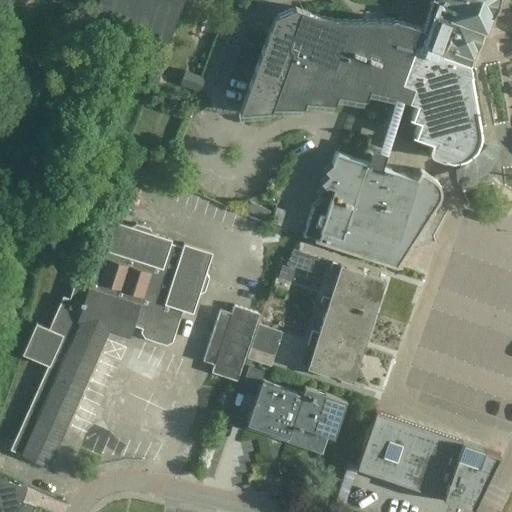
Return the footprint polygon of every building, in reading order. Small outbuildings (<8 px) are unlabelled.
[(97,0),(93,16),(166,39),(182,0),(97,0)] [(486,29),(496,0),(430,0),(428,7),(429,8),(423,28),(403,22),(400,21),(383,19),(347,19),(331,17),(315,14),(300,8),(274,16),(267,35),(242,102),(239,110),(269,111),(270,112),(272,106),(302,107),(305,100),(334,103),(337,94),(365,99),(369,89),(395,95),(402,98),(412,101),(406,116),(415,119),(410,134),(431,142),(430,147),(429,150),(430,153),(432,155),(443,159),(443,160),(451,161),(455,161),(458,161),(465,158),(472,155),(477,149),(480,143),(482,135),(482,128),(472,74),(470,63),(476,46),(476,47),(483,28),(486,29)] [(179,84),(198,91),(203,78),(184,70),(179,84)] [(312,205),(302,235),(396,265),(421,227),(423,224),(436,203),(440,195),(440,189),(438,183),(434,178),(420,169),(415,177),(382,166),(379,165),(388,140),(402,98),(395,95),(381,136),(377,149),(371,147),(366,161),(335,151),(331,162),(324,169),(328,174),(320,181),(324,186),(316,193),(320,197),(312,205)] [(463,164),(455,167),(456,182),(463,182),(468,181),(474,179),(480,177),(485,174),(489,170),(493,165),(497,159),(500,154),(501,148),(502,144),(488,140),(482,148),(463,164)] [(266,219),(270,210),(250,201),(246,210),(266,219)] [(285,210),(275,207),(270,222),(280,225),(285,210)] [(130,225),(110,219),(101,247),(97,246),(91,249),(88,258),(77,254),(72,268),(76,275),(68,298),(63,296),(49,328),(35,322),(21,353),(48,365),(11,447),(48,464),(108,329),(128,336),(132,324),(141,327),(140,332),(144,337),(165,344),(171,341),(182,309),(192,312),(198,292),(204,290),(208,276),(205,271),(211,251),(182,242),(181,246),(170,242),(171,238),(151,232),(149,226),(135,222),(130,225)] [(285,262),(312,271),(317,256),(291,248),(285,262)] [(328,297),(373,312),(385,278),(339,263),(328,297)] [(277,277),(290,281),(294,268),(281,264),(277,277)] [(351,381),(373,312),(328,297),(305,366),(351,381)] [(211,371),(237,379),(259,312),(233,304),(231,311),(219,308),(202,359),(213,363),(211,371)] [(246,356),(269,364),(280,331),(257,323),(246,356)] [(333,434),(339,417),(346,397),(304,383),(301,392),(261,378),(264,369),(248,364),(244,379),(259,383),(244,427),(279,438),(321,452),(327,432),(333,434)] [(472,505),(497,451),(375,410),(356,466),(464,502),(472,505)] [(0,467),(5,470),(9,460),(0,456),(0,467)] [(31,511),(34,505),(20,500),(25,487),(0,477),(0,505),(1,506),(0,507),(0,511),(31,511)]
